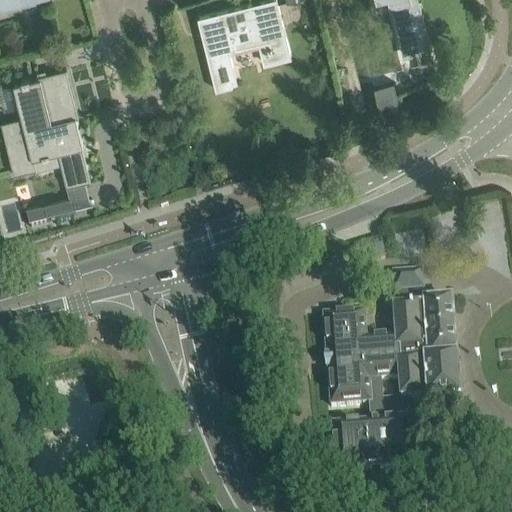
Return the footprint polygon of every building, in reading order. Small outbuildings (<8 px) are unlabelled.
[(218,13),(198,18),(216,89),(231,86),(231,83),(238,82),(231,52),(260,45),(265,63),(270,62),(290,57),(276,0),(272,0),(238,8),(218,13)] [(389,0),(402,52),(410,50),(430,46),(419,0),(418,0),(416,0),(411,1),(410,0),(389,0)] [(22,117),(1,122),(6,142),(78,124),(77,117),(78,117),(66,69),(37,76),(38,78),(29,80),(29,78),(22,80),(22,82),(14,84),(22,117)] [(394,82),(374,87),(380,111),(400,106),(394,82)] [(78,124),(6,142),(14,174),(36,168),(34,158),(42,156),(43,158),(50,156),(50,154),(58,152),(67,186),(91,180),(82,146),(84,146),(81,136),(83,135),(80,125),(79,126),(78,124)] [(71,197),(42,205),(47,224),(76,217),(71,197)] [(480,222),(481,255),(506,254),(504,221),(480,222)] [(380,241),(355,248),(361,267),(386,259),(380,241)] [(364,315),(324,317),(327,357),(325,357),(326,371),(328,371),(331,408),(370,405),(369,380),(400,379),(401,402),(407,402),(422,401),(422,400),(428,399),(429,405),(441,404),(461,402),(453,304),(425,306),(425,310),(414,311),(412,292),(424,291),(422,272),(393,275),(394,283),(395,292),(396,312),(395,312),(397,338),(366,340),(364,315)] [(372,424),(332,427),(336,473),(370,470),(370,472),(383,471),(383,469),(417,467),(413,421),(409,422),(407,402),(401,402),(382,404),(380,381),(369,380),(370,405),(372,424)]
